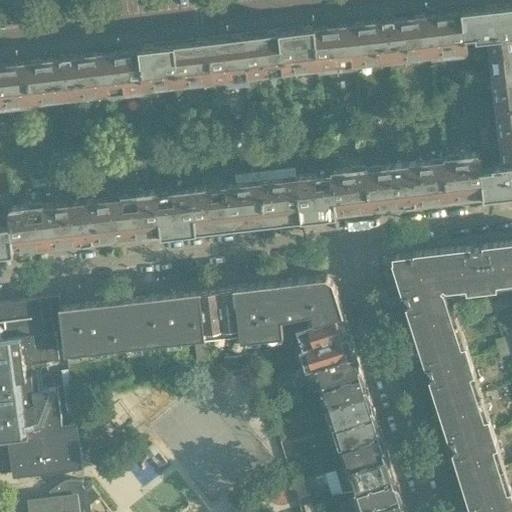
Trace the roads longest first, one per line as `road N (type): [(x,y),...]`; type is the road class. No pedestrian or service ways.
road 1 (residential): [(0,43),(357,0)]
road 2 (residential): [(344,238),(0,273)]
road 3 (residential): [(431,511),(344,238)]
road 4 (residential): [(344,238),(511,216)]
